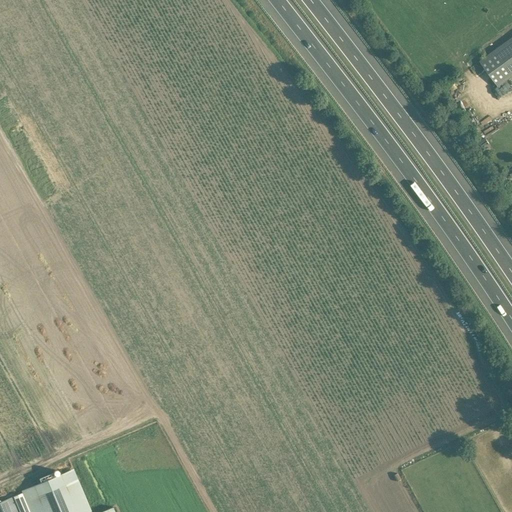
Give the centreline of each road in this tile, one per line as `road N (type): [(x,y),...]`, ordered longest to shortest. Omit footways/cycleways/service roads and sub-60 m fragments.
road 1 (track): [(0,132),(213,511)]
road 2 (motorway): [(275,0),(431,200),(511,322)]
road 3 (motorway): [(511,275),(309,0)]
